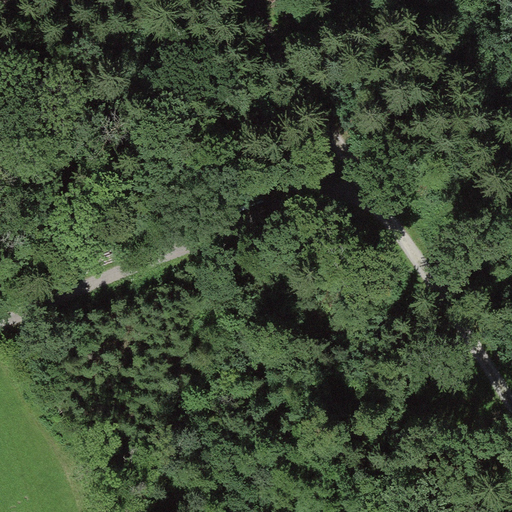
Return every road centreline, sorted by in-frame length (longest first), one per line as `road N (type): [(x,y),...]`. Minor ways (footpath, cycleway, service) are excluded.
road 1 (track): [(261,0),(511,413)]
road 2 (track): [(361,171),(0,328)]
